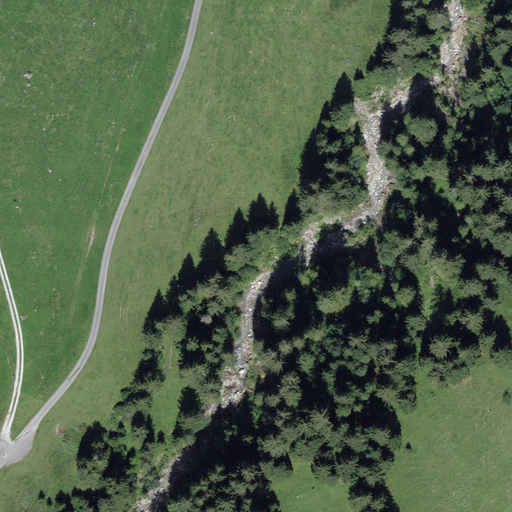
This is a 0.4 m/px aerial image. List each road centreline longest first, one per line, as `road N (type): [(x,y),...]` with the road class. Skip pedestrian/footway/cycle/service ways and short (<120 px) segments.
road 1 (unclassified): [(0,464),(93,340),(111,237),(180,73),(199,0)]
road 2 (track): [(0,260),(21,366),(6,456)]
